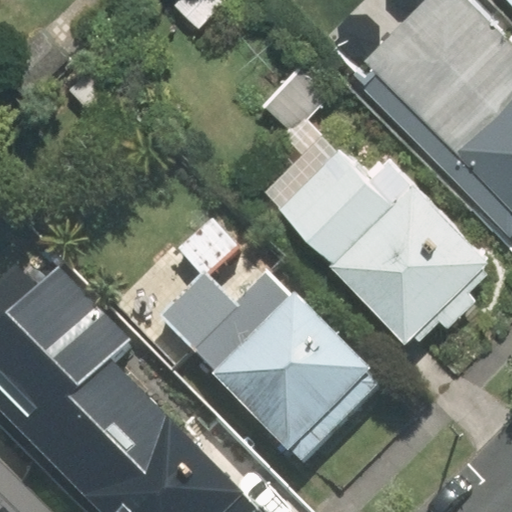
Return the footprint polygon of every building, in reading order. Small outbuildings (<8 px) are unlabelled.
[(252,14),(238,0),(177,0),(173,4),(214,48),(252,14)] [(336,67),(503,239),(511,229),(511,38),(474,0),(427,0),(394,33),(374,14),(346,41),(354,49),(336,67)] [(77,58),(44,24),(0,68),(0,69),(33,102),(77,58)] [(331,92),(301,62),(254,110),(297,152),(260,189),(406,346),(433,318),(444,329),(475,297),(464,286),(492,258),(384,153),(365,173),(307,117),(331,92)] [(295,477),(385,394),(273,274),(238,306),(212,278),(238,254),(209,222),(128,297),(295,477)] [(255,511),(261,507),(148,391),(62,475),(98,511),(255,511)] [(41,511),(0,469),(0,511),(41,511)]
